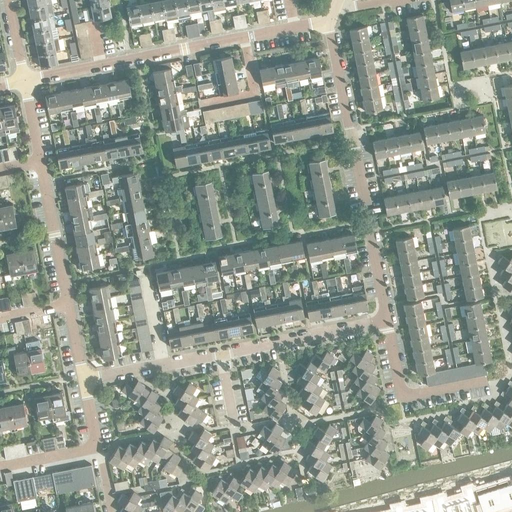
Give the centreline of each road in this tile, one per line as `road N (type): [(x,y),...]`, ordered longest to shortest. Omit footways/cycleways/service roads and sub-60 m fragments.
road 1 (residential): [(82,377),(385,321)]
road 2 (residential): [(385,321),(329,22)]
road 3 (residential): [(25,82),(243,36)]
road 4 (residential): [(82,377),(40,160)]
road 5 (residential): [(498,380),(405,397),(385,321)]
